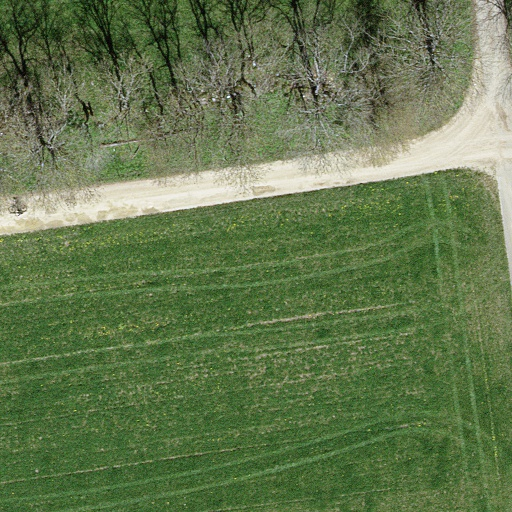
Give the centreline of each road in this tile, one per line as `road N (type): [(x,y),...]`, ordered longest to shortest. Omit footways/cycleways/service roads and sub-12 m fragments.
road 1 (track): [(509,130),(0,208)]
road 2 (track): [(509,130),(487,0)]
